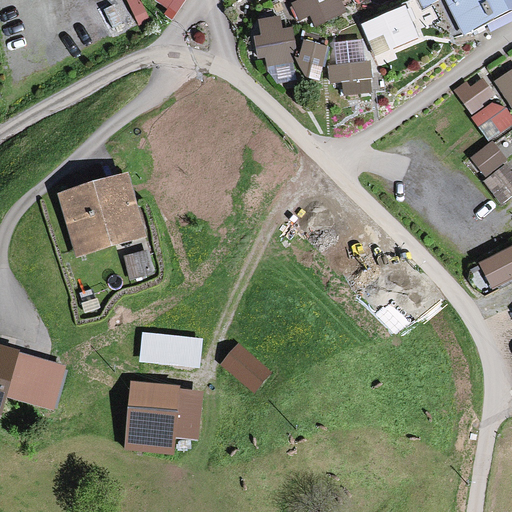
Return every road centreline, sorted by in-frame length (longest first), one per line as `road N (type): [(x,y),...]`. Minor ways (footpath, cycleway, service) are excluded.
road 1 (residential): [(0,137),(130,60),(196,56),(232,70),(468,309),(492,366),(477,511)]
road 2 (track): [(196,56),(23,203),(2,247),(4,332)]
road 3 (track): [(320,159),(242,281),(207,376)]
